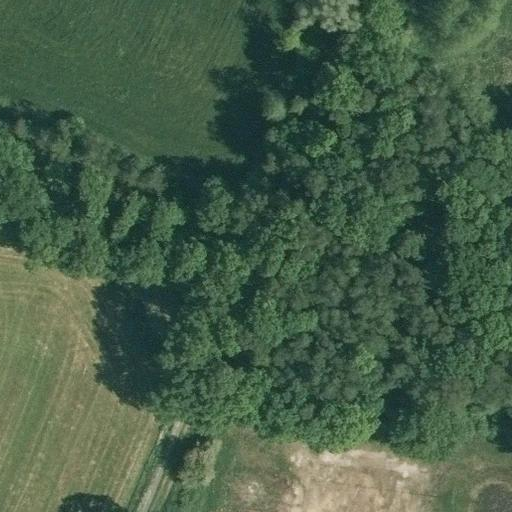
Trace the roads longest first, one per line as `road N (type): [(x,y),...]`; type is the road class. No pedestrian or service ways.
road 1 (track): [(150,511),(260,243)]
road 2 (unclassified): [(260,243),(355,0)]
